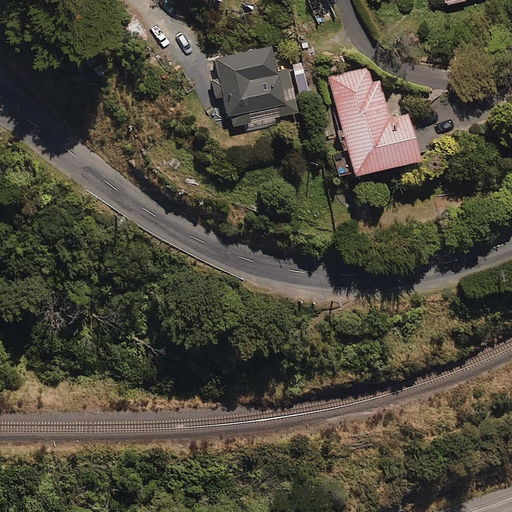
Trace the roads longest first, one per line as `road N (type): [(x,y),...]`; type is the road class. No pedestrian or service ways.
road 1 (secondary): [(0,103),(150,212),(269,266),(383,274),(511,240)]
road 2 (residential): [(511,70),(449,79),(406,72),(372,51),(343,0)]
